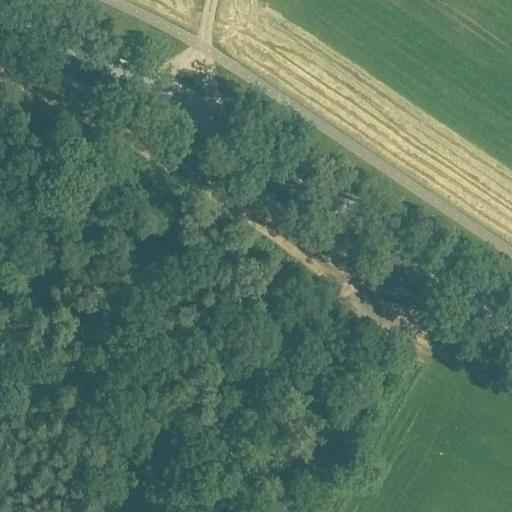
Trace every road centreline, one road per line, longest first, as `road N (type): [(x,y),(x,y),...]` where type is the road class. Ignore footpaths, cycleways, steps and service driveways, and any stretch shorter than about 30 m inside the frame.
road 1 (tertiary): [(511,319),(228,132),(0,11)]
road 2 (track): [(354,283),(255,211),(0,78)]
road 3 (track): [(114,511),(396,242)]
